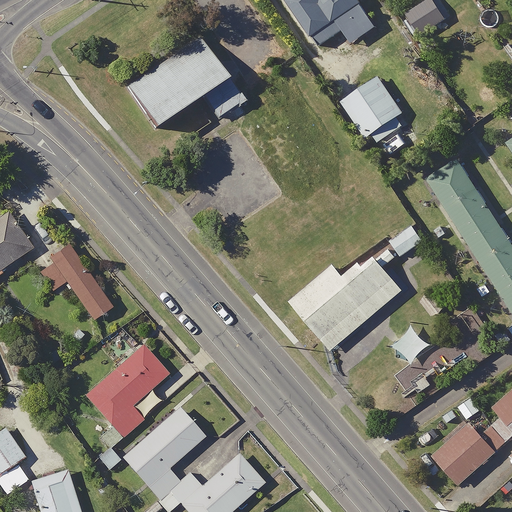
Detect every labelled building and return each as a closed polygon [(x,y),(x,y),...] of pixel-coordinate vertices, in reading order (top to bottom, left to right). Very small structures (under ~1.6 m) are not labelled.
[(278,0),(313,45),(335,28),(345,41),(369,23),(351,0),(278,0)] [(459,1),(458,0),(420,0),(432,18),(459,1)] [(196,98),(188,85),(213,70),(193,37),(120,82),(148,128),(157,122),(196,98)] [(274,62),(230,92),(223,80),(199,97),(211,114),(228,102),(287,189),(337,154),(290,86),(274,62)] [(396,110),(372,73),(335,96),(359,134),(371,126),(378,137),(392,128),(385,117),(396,110)] [(511,132),(500,141),(511,158),(511,132)] [(511,315),(511,254),(449,156),(420,174),(511,316),(511,315)] [(382,223),(340,161),(322,173),(343,205),(317,223),(297,193),(237,233),(243,242),(233,248),(246,267),(257,260),(269,278),(328,239),(338,253),(382,223)] [(0,260),(24,246),(0,208),(0,260)] [(417,239),(406,223),(384,239),(395,255),(417,239)] [(105,302),(60,241),(29,265),(46,288),(58,279),(86,317),(105,302)] [(389,255),(381,245),(370,254),(364,248),(336,272),(327,261),(282,298),(324,348),(396,288),(377,265),(389,255)] [(424,342),(405,324),(387,342),(406,361),(424,342)] [(161,371),(135,341),(79,391),(117,435),(137,418),(124,403),(161,371)] [(511,365),(478,396),(485,403),(494,414),(475,431),(462,417),(424,450),(452,482),(511,429),(511,365)] [(155,498),(174,480),(162,466),(199,434),(172,404),(116,454),(155,498)] [(0,464),(18,451),(0,428),(0,464)] [(174,480),(155,498),(164,508),(173,500),(183,511),(219,511),(256,479),(232,452),(195,486),(183,472),(174,480)] [(0,491),(22,479),(12,463),(0,470),(0,491)] [(74,511),(62,469),(24,481),(33,511),(74,511)]
